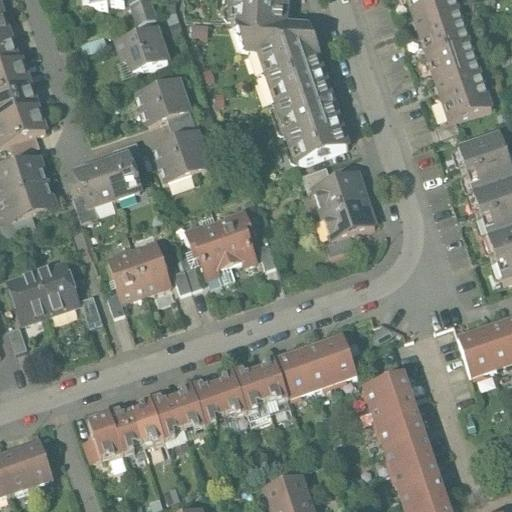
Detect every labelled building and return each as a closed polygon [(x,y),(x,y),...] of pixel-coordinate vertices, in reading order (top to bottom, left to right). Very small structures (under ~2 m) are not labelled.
[(0,0),(0,10),(11,7),(8,0),(0,0)] [(288,0),(223,0),(221,26),(286,33),(288,0)] [(467,43),(453,0),(399,0),(417,58),(467,43)] [(0,10),(0,37),(19,32),(11,7),(0,10)] [(160,27),(111,42),(123,80),(172,64),(160,27)] [(329,89),(313,36),(248,29),(271,105),(329,89)] [(0,37),(0,65),(27,56),(19,32),(0,37)] [(488,112),(467,43),(417,58),(438,127),(488,112)] [(0,65),(0,92),(35,81),(27,56),(0,65)] [(181,78),(131,93),(142,130),(192,114),(181,78)] [(0,92),(0,119),(43,106),(35,81),(0,92)] [(348,146),(329,89),(271,105),(289,166),(348,146)] [(0,119),(0,146),(51,130),(43,106),(0,119)] [(150,149),(164,192),(211,176),(197,134),(150,149)] [(510,180),(496,135),(451,149),(465,194),(510,180)] [(117,211),(148,200),(133,155),(101,166),(117,211)] [(0,170),(0,203),(51,188),(41,157),(0,170)] [(85,221),(117,211),(101,166),(70,177),(85,221)] [(368,209),(357,172),(304,188),(315,225),(368,209)] [(511,229),(511,185),(510,180),(465,194),(479,240),(511,229)] [(0,203),(0,204),(10,234),(60,218),(51,188),(0,203)] [(379,246),(368,209),(315,225),(326,261),(379,246)] [(246,211),(215,221),(234,281),(265,271),(246,211)] [(215,221),(183,232),(202,291),(234,281),(215,221)] [(511,279),(511,229),(479,240),(493,285),(511,279)] [(156,244),(131,252),(147,302),(173,294),(156,244)] [(131,252),(106,260),(122,310),(147,302),(131,252)] [(66,261),(35,270),(52,326),(84,317),(66,261)] [(35,270),(4,280),(21,336),(52,326),(35,270)] [(511,317),(498,322),(511,366),(511,317)] [(498,322),(475,329),(489,373),(511,366),(498,322)] [(475,329),(453,335),(467,380),(489,373),(475,329)] [(345,335),(323,342),(338,388),(360,381),(345,335)] [(323,342),(302,349),(317,395),(338,388),(323,342)] [(302,349),(280,356),(295,402),(317,395),(302,349)] [(280,356),(258,363),(273,409),(295,402),(280,356)] [(258,363),(236,371),(251,416),(273,409),(258,363)] [(236,371),(215,378),(230,423),(251,416),(236,371)] [(358,390),(364,411),(410,397),(403,376),(358,390)] [(215,378),(193,385),(208,430),(230,423),(215,378)] [(193,385),(171,392),(186,437),(208,430),(193,385)] [(171,392),(150,399),(164,444),(186,437),(171,392)] [(364,411),(371,433),(416,419),(410,397),(364,411)] [(150,399),(128,406),(143,451),(164,444),(150,399)] [(128,406),(106,413),(121,458),(143,451),(128,406)] [(106,413),(84,420),(99,465),(121,458),(106,413)] [(371,433),(378,454),(423,440),(416,419),(371,433)] [(378,454),(384,476),(429,462),(423,440),(378,454)] [(42,443),(19,450),(33,492),(56,485),(42,443)] [(19,450),(0,456),(0,465),(11,499),(33,492),(19,450)] [(384,476),(391,497),(436,483),(429,462),(384,476)] [(0,465),(0,503),(11,499),(0,465)] [(262,492),(267,511),(277,511),(313,501),(306,478),(262,492)] [(391,497),(395,511),(417,511),(443,504),(436,483),(391,497)] [(277,511),(316,511),(313,501),(277,511)]
